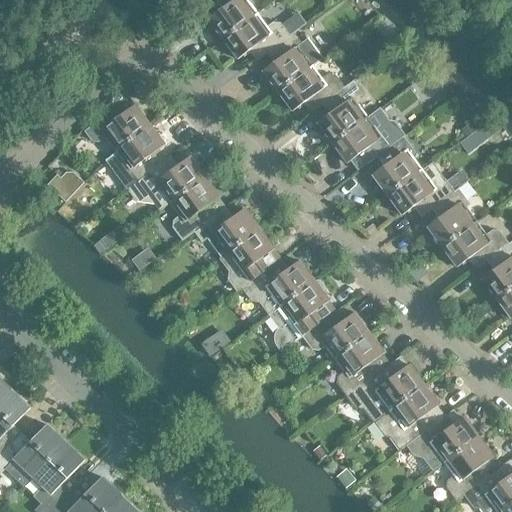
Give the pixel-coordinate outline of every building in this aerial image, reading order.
[(222,39),(256,13),(246,0),(229,0),(231,2),(207,20),(222,39)] [(256,13),(222,39),(237,59),(249,50),(256,59),(266,52),(292,32),(288,34),(279,22),(271,21),(266,25),(256,13)] [(266,52),(267,52),(274,61),(262,71),(277,91),(311,65),(321,58),(306,38),(300,42),(292,32),(266,52)] [(321,78),(311,65),(277,91),(292,111),(304,102),(312,111),(347,85),(347,84),(343,87),(335,75),(326,74),(321,78)] [(347,85),(312,111),(312,112),(322,105),(329,114),(317,123),(332,143),(366,117),(353,99),(356,97),(347,85)] [(115,151),(150,125),(122,88),(112,99),(111,107),(103,112),(103,117),(84,132),(92,142),(98,143),(105,138),(115,151)] [(0,103),(7,111),(14,104),(17,101),(6,89),(0,94),(0,103)] [(366,163),(402,137),(402,136),(398,139),(389,127),(382,126),(376,130),(366,117),(332,143),(347,163),(359,154),(366,163)] [(127,188),(159,164),(152,155),(165,145),(150,125),(115,151),(125,164),(118,169),(117,175),(127,188)] [(402,137),(366,163),(366,164),(377,156),(384,166),(371,175),(386,195),(421,169),(407,151),(411,149),(402,137)] [(177,167),(170,157),(159,164),(127,188),(136,201),(154,203),(159,210),(205,177),(190,157),(177,167)] [(431,208),(453,191),(444,179),(436,178),(431,182),(421,169),(386,195),(401,215),(413,206),(420,215),(431,208)] [(65,203),(84,183),(75,173),(65,173),(60,178),(57,175),(47,185),(65,203)] [(182,239),(214,217),(207,207),(220,197),(205,177),(159,210),(160,211),(171,202),(181,215),(175,220),(173,228),(182,239)] [(441,247),(476,221),(462,203),(466,201),(457,188),(453,191),(431,208),(431,209),(438,218),(426,227),(441,247)] [(222,258),(260,230),(244,209),(231,219),(224,209),(214,217),(182,239),(183,240),(194,232),(202,242),(207,238),(222,258)] [(476,268),(511,240),(508,243),(499,231),(491,230),(485,234),(476,221),(441,247),(456,267),(468,258),(476,268)] [(242,288),(268,269),(261,259),(274,249),(260,230),(222,258),(220,259),(229,271),(228,280),(237,292),(242,288)] [(496,299),(511,287),(511,240),(476,268),(477,268),(487,261),(494,270),(481,279),(496,299)] [(269,315),(314,282),(299,262),(286,271),(279,261),(268,269),(242,288),(251,301),(260,303),(269,315)] [(314,282),(269,315),(279,329),(275,336),(274,340),(276,345),(281,353),(292,345),(302,338),(301,337),(323,321),(316,311),(329,302),(314,282)] [(511,287),(496,299),(511,319),(511,318),(511,287)] [(334,312),(323,321),(301,337),(302,338),(311,350),(319,351),(325,347),(334,359),(369,333),(354,313),(342,323),(334,312)] [(369,333),(334,359),(344,372),(338,377),(337,384),(346,397),(378,373),(371,363),(384,353),(369,333)] [(389,365),(378,373),(346,397),(347,398),(347,397),(351,402),(363,404),(377,421),(424,385),(409,365),(396,375),(389,365)] [(0,404),(12,392),(0,380),(0,404)] [(401,448),(433,424),(426,415),(439,405),(424,385),(377,421),(386,434),(392,436),(401,448)] [(12,392),(0,404),(0,458),(16,442),(8,434),(31,410),(12,392)] [(433,424),(401,448),(402,449),(406,446),(414,457),(423,459),(432,471),(479,437),(464,418),(451,427),(443,417),(433,424)] [(16,442),(0,458),(0,476),(15,461),(33,479),(67,444),(48,426),(25,451),(16,442)] [(479,437),(432,471),(433,472),(444,463),(454,476),(447,481),(446,487),(457,501),(473,488),(488,477),(481,467),(494,458),(479,437)] [(67,444),(33,479),(50,495),(35,511),(53,511),(70,494),(62,486),(85,462),(67,444)] [(498,469),(488,477),(473,488),(482,500),(486,497),(496,511),(504,511),(511,506),(511,474),(506,479),(498,469)] [(70,494),(53,511),(104,511),(121,496),(102,478),(79,502),(70,494)] [(137,511),(121,496),(104,511),(137,511)]
